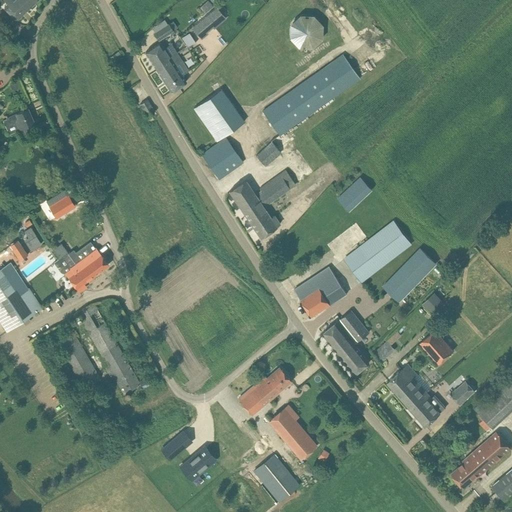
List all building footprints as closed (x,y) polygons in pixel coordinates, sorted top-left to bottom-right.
[(4,0),(8,3),(4,6),(17,19),(37,0),(4,0)] [(202,6),(207,12),(214,6),(209,0),(202,6)] [(201,38),(207,32),(213,28),(225,18),(217,7),(193,27),(201,38)] [(314,15),(300,15),(290,24),(290,38),(299,48),(313,48),(323,39),(323,25),(314,15)] [(159,40),(173,31),(168,24),(154,33),(159,40)] [(188,47),(198,42),(192,32),(183,37),(188,47)] [(145,52),(157,70),(172,60),(170,57),(177,53),(171,44),(165,48),(161,42),(145,52)] [(172,60),(157,70),(171,92),(186,82),(175,65),(182,61),(177,53),(170,57),(172,60)] [(343,54),(262,111),(279,135),(360,78),(343,54)] [(221,89),(194,108),(217,141),(244,122),(221,89)] [(155,111),(147,99),(140,104),(147,116),(155,111)] [(28,109),(8,118),(10,124),(15,122),(23,139),(30,135),(26,126),(34,123),(28,109)] [(225,137),(209,148),(201,154),(219,179),(243,161),(225,137)] [(274,139),(258,155),(268,165),(284,150),(274,139)] [(246,180),(238,185),(229,191),(261,238),(277,227),(264,207),(296,185),(286,171),(260,189),(262,193),(257,196),(246,180)] [(360,176),(337,198),(349,211),(372,189),(360,176)] [(46,200),(50,206),(68,195),(65,189),(46,200)] [(68,195),(50,206),(57,217),(75,206),(68,195)] [(361,281),(411,243),(394,221),(344,259),(361,281)] [(29,237),(36,248),(41,244),(30,227),(25,231),(29,237)] [(53,249),(53,250),(59,258),(62,256),(67,252),(68,252),(61,243),(53,249)] [(21,244),(12,250),(17,257),(19,260),(28,254),(26,251),(21,244)] [(420,248),(391,279),(384,286),(398,301),(406,293),(435,263),(420,248)] [(67,252),(62,256),(71,268),(65,273),(79,292),(87,287),(84,282),(108,264),(97,249),(85,258),(79,249),(76,252),(74,249),(68,253),(67,252)] [(0,303),(9,316),(15,326),(42,308),(33,294),(29,288),(28,288),(26,290),(19,294),(19,295),(14,287),(23,281),(10,262),(1,268),(0,268),(0,303)] [(330,266),(303,284),(294,289),(312,316),(347,293),(330,266)] [(446,303),(436,293),(424,304),(434,314),(446,303)] [(139,381),(94,304),(78,313),(108,366),(105,367),(110,377),(114,375),(125,394),(141,384),(144,388),(152,384),(148,377),(139,381)] [(339,353),(368,330),(365,327),(354,311),(352,310),(323,333),(339,353)] [(439,363),(454,350),(435,329),(421,343),(439,363)] [(369,332),(368,330),(339,353),(355,374),(369,362),(355,344),(369,332)] [(84,389),(100,379),(74,333),(57,343),(84,389)] [(388,340),(376,350),(383,357),(394,347),(388,340)] [(409,408),(425,395),(425,394),(412,380),(418,375),(408,364),(402,369),(387,382),(409,408)] [(267,378),(265,376),(238,399),(252,414),(291,381),(280,367),(267,378)] [(511,373),(475,408),(480,413),(477,415),(482,420),(479,423),(486,430),(491,425),(492,426),(511,406),(511,373)] [(475,392),(465,380),(451,394),(461,405),(475,392)] [(425,395),(409,408),(426,426),(441,413),(425,395)] [(284,407),(269,420),(301,458),(316,445),(284,407)] [(497,431),(470,454),(463,461),(464,462),(451,473),(463,487),(477,475),(478,476),(511,447),(497,431)] [(425,446),(430,441),(426,436),(420,441),(425,446)] [(169,443),(162,449),(171,459),(177,453),(183,449),(184,448),(175,438),(169,443)] [(430,451),(435,446),(430,441),(425,446),(430,451)] [(203,446),(182,465),(184,468),(190,475),(198,469),(201,473),(215,460),(203,446)] [(274,453),(253,470),(279,501),(299,485),(274,453)] [(511,468),(500,479),(492,485),(497,491),(490,497),(497,505),(511,492),(511,468)]
